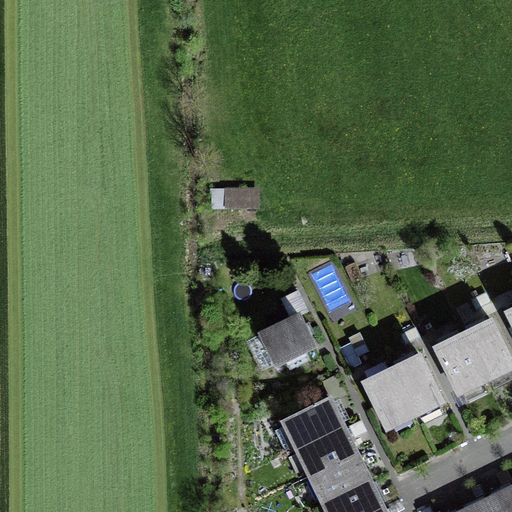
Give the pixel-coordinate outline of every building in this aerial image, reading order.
[(259,204),(260,185),(214,183),(213,202),(259,204)] [(261,334),(275,364),(313,345),(299,315),(292,318),(261,334)] [(463,333),(485,379),(511,366),(511,363),(490,320),(463,333)] [(485,379),(463,333),(435,347),(458,393),(485,379)] [(391,368),(414,414),(442,401),(419,355),(391,368)] [(414,414),(391,368),(364,381),(386,428),(414,414)] [(297,448),(343,426),(329,398),(283,421),(285,425),(275,430),(285,450),(295,445),(297,448)] [(343,426),(297,448),(310,475),(356,453),(343,426)] [(369,480),(356,453),(310,475),(323,502),(369,480)] [(371,511),(382,507),(369,480),(323,502),(327,511),(371,511)] [(511,511),(511,487),(489,499),(495,511),(511,511)] [(495,511),(489,499),(462,511),(461,511),(495,511)]
